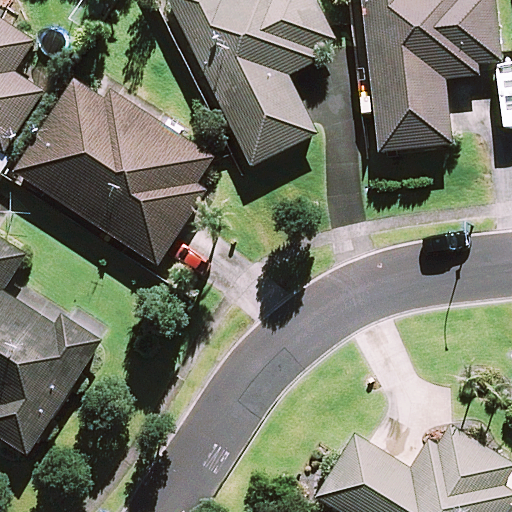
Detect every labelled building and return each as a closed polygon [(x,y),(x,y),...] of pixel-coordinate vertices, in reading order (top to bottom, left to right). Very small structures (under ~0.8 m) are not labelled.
[(172,0),(256,168),(322,136),(292,77),(327,60),(322,50),(341,41),(334,27),(320,0),(172,0)] [(365,0),(383,153),(457,145),(450,80),(484,76),(483,64),(507,62),(499,0),(365,0)] [(0,148),(9,154),(49,92),(20,72),(39,42),(0,16),(0,148)] [(202,184),(219,158),(115,91),(109,100),(78,80),(18,172),(162,266),(212,190),(202,184)] [(32,255),(0,234),(0,435),(33,456),(107,341),(65,314),(59,324),(9,291),(32,255)] [(511,480),(511,460),(455,425),(442,445),(433,440),(418,465),(415,464),(413,467),(361,435),(321,499),(342,511),(511,511),(511,489),(508,487),(511,480)]
